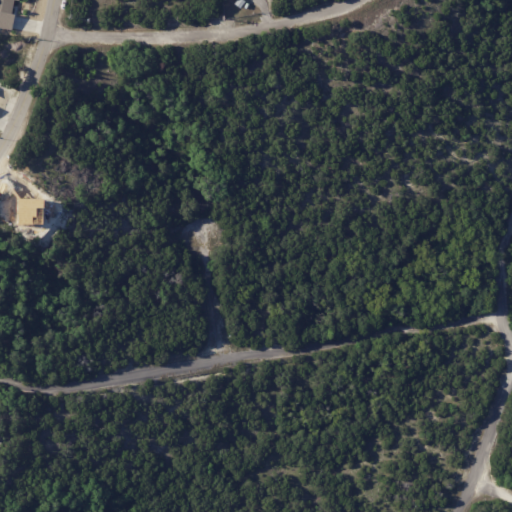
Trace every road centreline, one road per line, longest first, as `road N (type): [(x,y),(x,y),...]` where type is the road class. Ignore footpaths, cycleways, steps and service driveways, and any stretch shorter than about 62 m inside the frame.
road 1 (residential): [(0,374),(59,386),(500,315)]
road 2 (residential): [(51,35),(225,33),(360,0)]
road 3 (residential): [(56,0),(51,35),(0,150)]
road 4 (residential): [(511,372),(457,511)]
road 5 (residential): [(219,361),(203,237)]
